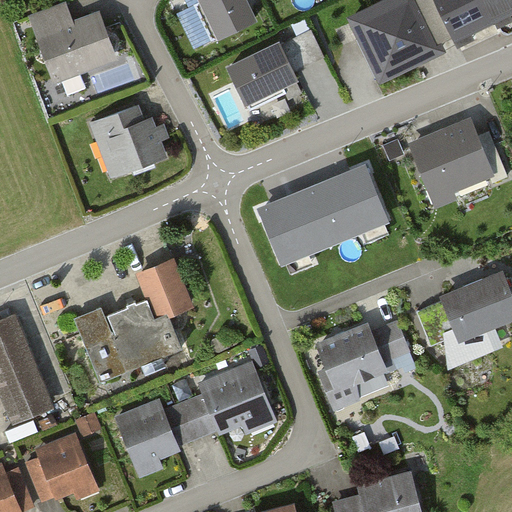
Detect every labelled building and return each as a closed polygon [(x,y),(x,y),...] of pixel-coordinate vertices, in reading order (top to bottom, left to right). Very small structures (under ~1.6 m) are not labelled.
[(248,0),(198,0),(218,44),(260,25),(248,0)] [(432,0),(395,0),(364,15),(391,71),(452,42),(432,0)] [(511,14),(511,0),(432,0),(452,42),(511,14)] [(71,6),(32,20),(57,86),(119,63),(101,16),(78,24),(71,6)] [(312,31),(289,41),(303,72),(326,62),(312,31)] [(284,42),(227,68),(246,110),(303,84),(284,42)] [(149,103),(93,125),(115,181),(171,159),(149,103)] [(474,118),(411,144),(437,209),(460,200),(457,193),(498,176),(474,118)] [(366,164),(258,209),(282,267),(390,223),(366,164)] [(105,307),(75,320),(102,384),(182,349),(171,324),(200,312),(176,257),(136,275),(147,301),(109,317),(105,307)] [(511,286),(506,270),(442,295),(460,342),(511,321),(511,286)] [(19,314),(0,321),(0,391),(13,426),(56,410),(19,314)] [(372,323),(317,345),(331,379),(324,382),(337,413),(363,402),(357,387),(393,372),(390,366),(416,356),(402,321),(375,332),(372,323)] [(256,362),(199,386),(205,399),(221,438),(245,428),(249,437),(282,424),(256,362)] [(169,414),(163,400),(117,419),(144,483),(166,474),(161,463),(221,438),(205,399),(169,414)] [(98,413),(79,421),(87,439),(106,431),(98,413)] [(40,461),(27,466),(43,506),(77,492),(81,501),(103,492),(80,434),(36,452),(40,461)] [(4,464),(0,465),(0,511),(38,511),(21,470),(9,475),(4,464)] [(361,498),(336,505),(338,511),(423,511),(412,474),(358,489),(361,498)]
